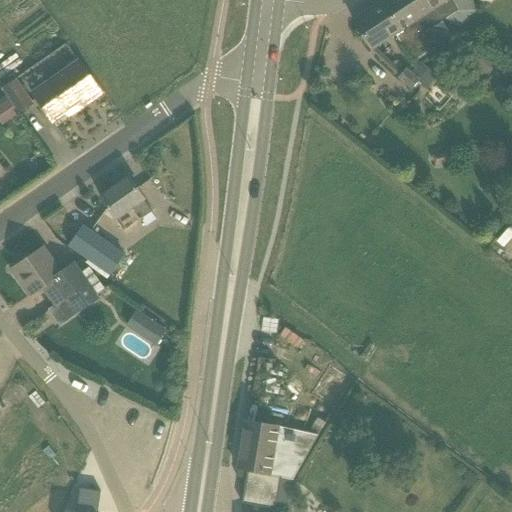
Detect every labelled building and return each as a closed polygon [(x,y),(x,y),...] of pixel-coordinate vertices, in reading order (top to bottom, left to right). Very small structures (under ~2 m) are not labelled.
[(384,0),(353,20),(372,49),(394,34),(394,35),(413,64),(434,51),(423,34),(444,20),(436,8),(433,10),(426,0),(384,0)] [(471,0),(426,0),(433,10),(436,8),(444,20),(445,20),(459,29),(466,19),(479,10),(473,1),(471,0)] [(101,93),(79,61),(33,93),(53,122),(79,103),(82,107),(101,93)] [(406,69),(400,75),(399,77),(412,89),(419,81),(406,69)] [(481,84),(481,75),(463,75),(463,84),(481,84)] [(15,78),(2,88),(8,96),(7,97),(19,112),(19,113),(33,104),(15,78)] [(501,94),(507,85),(499,80),(493,89),(501,94)] [(511,88),(510,86),(499,97),(504,103),(511,94),(511,88)] [(19,112),(7,97),(0,102),(0,122),(2,125),(19,112)] [(100,197),(115,218),(131,207),(140,220),(152,212),(143,199),(144,199),(129,177),(100,197)] [(61,221),(56,215),(49,220),(54,227),(61,221)] [(69,245),(95,263),(93,267),(107,277),(122,255),(82,227),(69,245)] [(67,298),(77,314),(100,298),(74,261),(61,271),(44,247),(11,270),(29,296),(42,288),(55,306),(67,298)] [(104,289),(89,267),(82,272),(97,294),(104,289)] [(127,327),(156,346),(167,330),(138,310),(127,327)] [(327,423),(317,418),(307,433),(319,436),(327,423)] [(307,433),(280,427),(246,421),(238,465),(238,468),(247,470),(247,471),(264,474),(281,478),(294,480),(319,436),(307,433)] [(281,478),(264,474),(247,471),(242,503),(259,506),(275,509),(281,478)] [(78,488),(76,503),(84,504),(86,489),(78,488)] [(84,504),(98,507),(100,491),(86,489),(84,504)] [(76,503),(74,511),(97,511),(98,507),(84,504),(76,503)]
